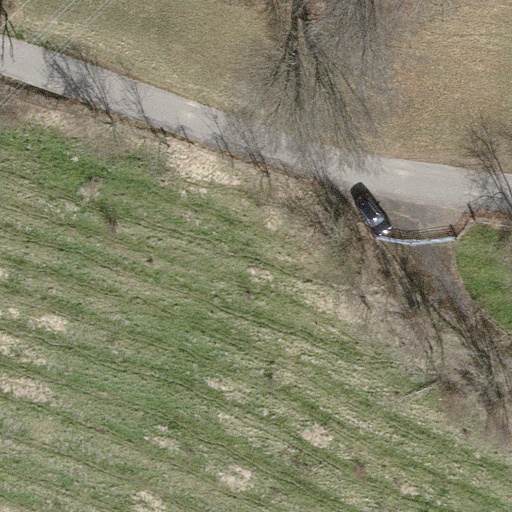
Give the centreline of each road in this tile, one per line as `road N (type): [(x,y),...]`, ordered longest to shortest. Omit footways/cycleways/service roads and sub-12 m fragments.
road 1 (track): [(0,59),(417,190),(511,198)]
road 2 (track): [(417,190),(420,239),(457,304),(511,348)]
